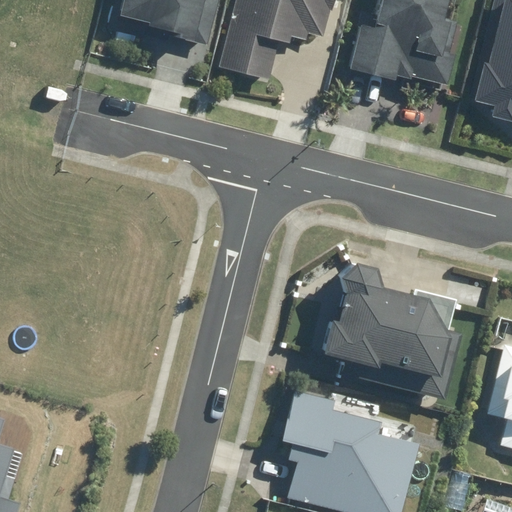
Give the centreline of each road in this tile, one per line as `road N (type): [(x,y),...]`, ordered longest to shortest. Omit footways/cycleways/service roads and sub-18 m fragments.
road 1 (residential): [(267,150),(171,511)]
road 2 (residential): [(267,150),(511,212)]
road 3 (residential): [(70,100),(267,150)]
